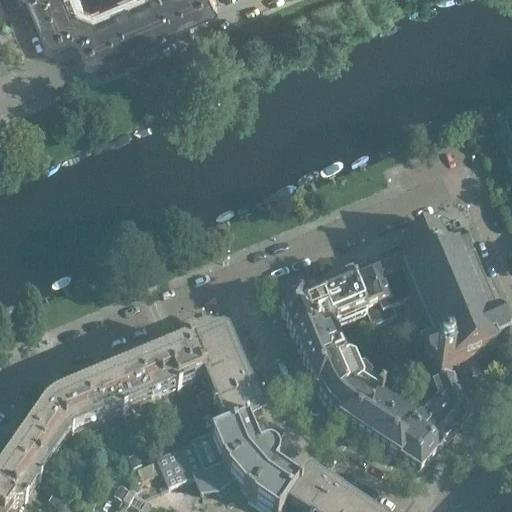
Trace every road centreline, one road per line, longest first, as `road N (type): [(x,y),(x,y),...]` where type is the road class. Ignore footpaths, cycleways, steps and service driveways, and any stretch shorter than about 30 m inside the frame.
road 1 (residential): [(234,283),(456,188),(511,293)]
road 2 (residential): [(415,511),(338,460),(287,405),(234,283)]
road 3 (residential): [(0,395),(26,374),(234,283)]
road 4 (residential): [(50,78),(79,76),(255,0)]
